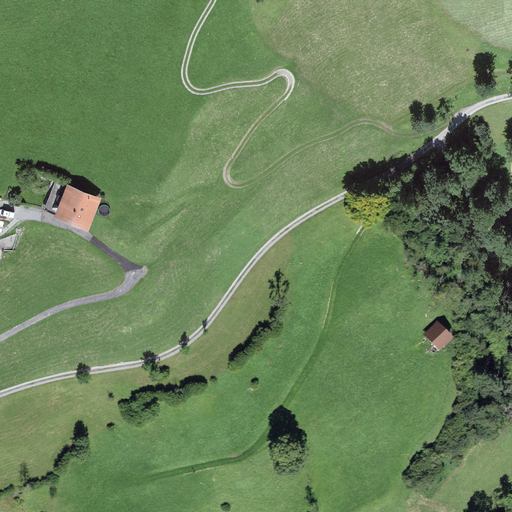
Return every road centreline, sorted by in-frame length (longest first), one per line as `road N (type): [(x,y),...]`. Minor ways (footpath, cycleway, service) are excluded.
road 1 (track): [(0,396),(152,359),(190,341),(263,248),(329,201),(423,157),(485,102),(511,96)]
road 2 (track): [(464,115),(418,135),(366,121),(310,144),(244,186),(227,184),(227,168),(290,81),(284,72),(195,91),(185,83),(212,0)]
road 3 (track): [(0,337),(57,308),(118,294),(129,280),(129,266),(79,231),(29,212)]
